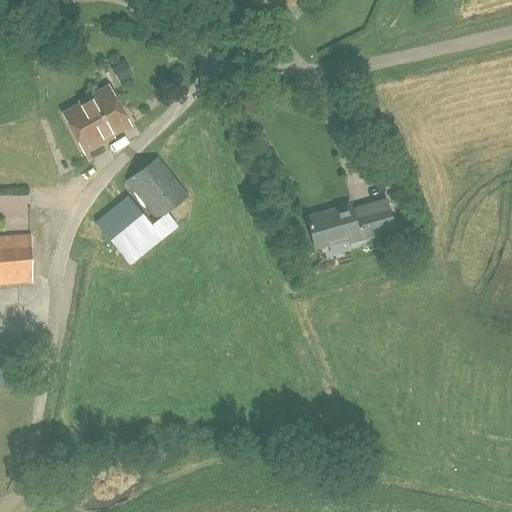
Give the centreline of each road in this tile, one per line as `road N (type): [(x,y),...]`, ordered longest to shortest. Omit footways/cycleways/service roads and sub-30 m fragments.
road 1 (unclassified): [(18,484),(83,208),(225,56)]
road 2 (track): [(323,73),(511,33)]
